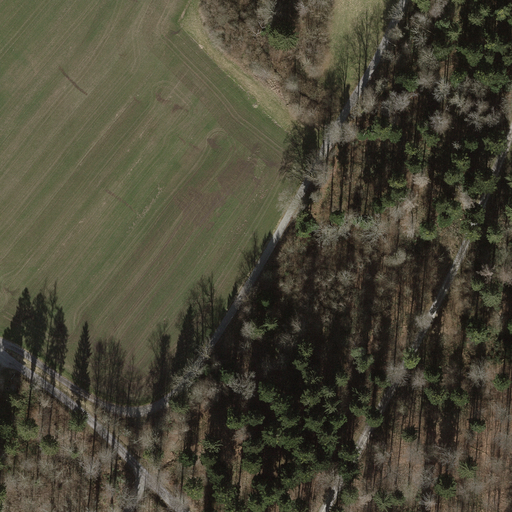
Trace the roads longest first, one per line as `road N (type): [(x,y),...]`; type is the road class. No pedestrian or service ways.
road 1 (track): [(0,342),(105,405),(141,410),(167,399),(266,256),(404,0)]
road 2 (track): [(511,135),(451,276),(324,511)]
road 3 (track): [(0,352),(76,407),(147,474)]
